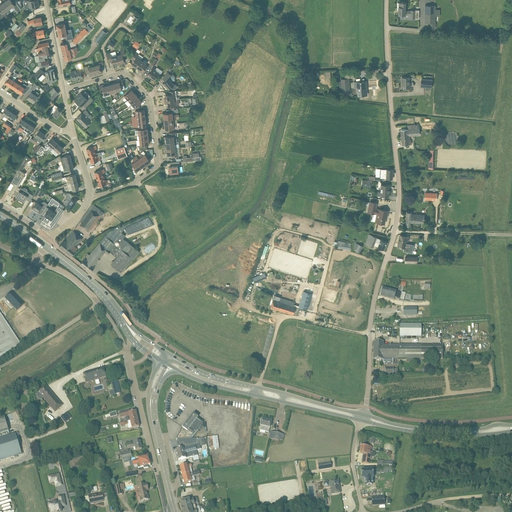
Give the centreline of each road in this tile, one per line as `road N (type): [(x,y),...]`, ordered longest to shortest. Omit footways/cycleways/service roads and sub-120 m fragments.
road 1 (track): [(409,419),(416,409),(504,393),(490,227),(511,53)]
road 2 (residential): [(89,196),(157,166),(151,101),(121,72),(63,88)]
road 3 (unclassified): [(394,231),(386,0)]
road 4 (primary): [(363,414),(220,378),(170,354)]
road 5 (primary): [(169,365),(211,385),(361,420)]
road 6 (unclassified): [(363,414),(372,307),(394,231)]
road 7 (track): [(256,396),(283,317),(370,333)]
road 8 (primary): [(361,420),(437,433),(511,430)]
road 9 (primary): [(511,425),(439,429),(363,414)]
